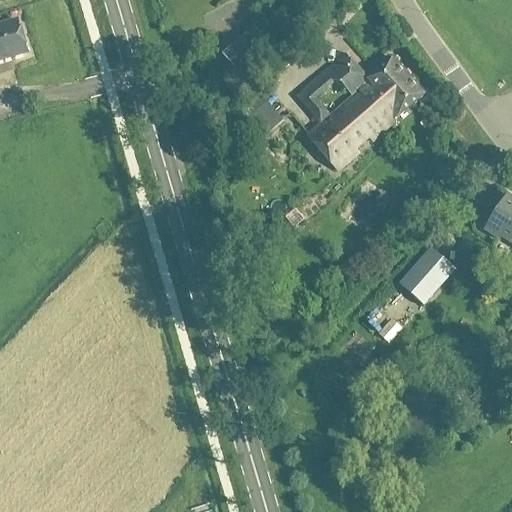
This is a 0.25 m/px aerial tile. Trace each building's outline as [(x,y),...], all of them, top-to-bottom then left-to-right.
[(17,19),(0,24),(0,60),(27,52),(17,19)] [(274,52),(255,30),(225,57),(243,78),(274,52)] [(296,98),(319,125),(330,116),(315,98),(334,82),(338,82),(351,97),(352,98),(359,92),(356,89),(369,78),(368,78),(346,53),(296,98)] [(392,57),(368,78),(369,78),(356,89),(359,92),(352,98),(351,97),(344,104),(367,133),(365,135),(370,141),(424,94),(392,57)] [(242,124),(267,102),(259,93),(234,115),(242,124)] [(267,102),(242,124),(258,142),(283,120),(267,102)] [(330,116),(319,125),(307,136),(337,170),(358,151),(353,145),(365,135),(367,133),(344,104),(330,116)] [(511,197),(506,194),(493,215),(483,230),(499,240),(501,237),(511,243),(511,197)] [(429,248),(397,284),(423,306),(454,270),(429,248)]
